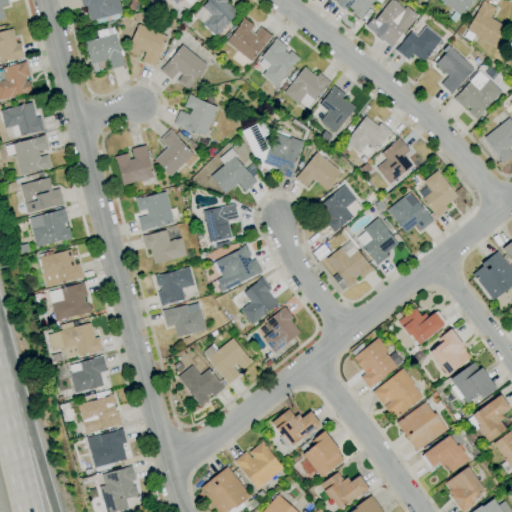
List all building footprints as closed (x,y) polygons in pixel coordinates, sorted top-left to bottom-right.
[(0,19),(0,0),(7,0),(8,4),(0,6),(3,19),(0,19)] [(89,21),(85,6),(81,7),(79,0),(118,0),(121,13),(89,21)] [(132,10),(129,9),(128,7),(131,0),(136,0),(139,4),(137,8),(132,10)] [(215,37),(202,24),(210,15),(202,7),(208,0),(227,0),(226,2),(237,12),(215,37)] [(365,21),(361,18),(360,19),(351,12),(352,11),(348,8),(346,11),(343,9),(342,9),(336,5),(337,3),(335,2),(336,0),(382,0),(380,3),(376,0),(374,0),(368,8),(373,12),(365,21)] [(391,48),(365,26),(372,18),(374,20),(389,0),(391,0),(393,1),(393,0),(398,3),(397,4),(403,9),(405,6),(416,15),(393,44),(394,45),(391,48)] [(473,0),(460,17),(439,0),(473,0)] [(493,47),(466,30),(477,11),(481,4),(480,4),(482,1),(495,8),(489,18),(505,27),(493,47)] [(250,62),(225,42),(242,21),(241,21),(243,18),(253,26),(249,31),(254,35),(260,27),(272,36),(269,39),(268,39),(250,62)] [(154,67),(141,61),(145,52),(140,50),(137,56),(124,51),(126,47),(127,48),(138,24),(167,37),(159,53),(160,54),(155,64),(156,65),(154,67)] [(422,63),(412,55),(407,61),(394,50),(397,47),(398,47),(410,32),(416,37),(424,27),(441,40),(422,63)] [(0,63),(0,31),(12,28),(16,44),(19,43),(23,57),(15,59),(14,59),(0,63)] [(109,70),(106,60),(90,64),(84,42),(114,34),(123,66),(109,70)] [(276,87),(261,75),(269,65),(260,58),(273,42),(272,41),(275,38),(286,47),(283,51),(288,54),(290,51),(300,59),(297,63),(296,62),(276,87)] [(187,90),(176,82),(182,75),(178,72),(170,80),(159,70),(162,67),(181,45),(205,66),(189,86),(190,86),(187,90)] [(451,94),(440,84),(447,76),(434,64),(450,47),(473,69),(453,91),(454,91),(451,94)] [(0,99),(0,80),(5,79),(2,68),(21,63),(21,62),(25,61),(29,75),(24,77),(25,81),(28,80),(31,93),(28,94),(28,92),(23,93),(10,96),(10,97),(0,99)] [(297,104),(283,93),(303,67),(316,77),(318,73),(330,82),(314,101),(305,94),(297,104)] [(476,120),(467,112),(469,109),(466,106),(463,109),(452,99),(455,96),(458,93),(469,82),(468,81),(478,71),(500,92),(478,116),(479,117),(476,120)] [(334,133),(320,122),(328,112),(319,105),(329,92),(329,91),(331,89),(331,88),(333,85),(345,94),(342,98),(354,108),(334,133)] [(204,137),(178,125),(177,126),(173,124),(178,110),(188,115),(191,109),(183,106),(188,94),(194,96),(193,98),(216,107),(204,137)] [(19,136),(17,125),(3,129),(0,115),(0,110),(31,102),(35,118),(39,116),(43,131),(39,132),(39,131),(19,136)] [(366,159),(359,153),(358,154),(344,142),(365,116),(377,126),(380,123),(391,132),(389,135),(388,135),(376,151),(374,149),(366,159)] [(511,155),(501,163),(498,160),(499,159),(483,138),(508,118),(511,122),(511,146),(511,145),(507,148),(511,155)] [(289,178),(275,173),(277,169),(263,163),(264,160),(254,157),(240,132),(256,124),(268,148),(274,133),(289,138),(289,137),(302,142),(289,178)] [(170,176),(154,160),(166,148),(159,140),(169,129),(173,133),(172,134),(196,158),(188,167),(183,163),(170,176)] [(331,136),(326,142),(319,137),(324,130),(331,136)] [(20,175),(14,154),(6,157),(4,147),(12,145),(12,144),(40,136),(39,136),(44,135),(48,149),(38,152),(39,157),(46,155),(50,168),(45,169),(45,168),(20,175)] [(388,184),(375,168),(385,160),(380,154),(396,141),(396,140),(399,138),(409,151),(403,155),(412,166),(388,184)] [(123,186),(114,157),(126,154),(128,160),(133,158),(131,149),(145,145),(146,149),(145,149),(153,177),(123,186)] [(224,194),(209,177),(223,165),(218,159),(230,148),(237,156),(235,158),(245,169),(250,165),(257,173),(252,177),(256,182),(244,192),(238,183),(224,194)] [(326,190),(312,179),(305,188),(294,178),(296,175),(316,152),(341,173),(326,190)] [(357,168),(352,163),(356,158),(361,163),(357,168)] [(436,219),(433,216),(434,215),(431,211),(421,199),(430,192),(422,182),(437,170),(457,196),(444,206),(447,210),(436,219)] [(26,213),(19,185),(48,178),(51,190),(58,188),(62,204),(50,207),(26,213)] [(334,233),(324,222),(329,218),(319,206),(343,185),(355,199),(345,208),(352,217),(336,230),(337,230),(334,233)] [(140,232),(136,217),(147,215),(145,209),(138,212),(134,198),(139,197),(139,199),(165,192),(173,223),(145,230),(145,231),(140,232)] [(405,234),(386,210),(402,197),(411,207),(417,202),(433,221),(420,232),(415,225),(405,234)] [(208,242),(201,211),(234,204),(237,218),(227,221),(230,238),(208,242)] [(35,247),(30,230),(43,227),(40,215),(60,210),(60,209),(64,208),(67,222),(63,224),(64,228),(68,227),(71,240),(67,241),(66,239),(35,247)] [(375,266),(373,264),(374,263),(370,259),(371,259),(361,247),(362,246),(356,238),(364,231),(362,229),(377,218),(398,244),(385,254),(387,257),(375,266)] [(153,264),(149,249),(145,250),(141,235),(145,234),(145,235),(165,230),(168,241),(181,238),(185,256),(153,264)] [(511,263),(504,253),(501,249),(511,240),(511,263)] [(221,292),(215,280),(221,276),(219,272),(217,273),(212,264),(214,263),(214,261),(242,247),(242,246),(245,245),(251,256),(249,257),(251,261),(254,259),(261,273),(257,275),(256,274),(221,292)] [(318,261),(312,253),(322,245),(329,252),(318,261)] [(341,290),(331,278),(336,274),(325,259),(339,248),(347,258),(357,250),(372,270),(361,279),(358,275),(354,278),(357,281),(347,289),(346,287),(341,290)] [(59,283),(56,272),(43,276),(38,258),(43,257),(42,253),(48,251),(48,252),(52,251),(53,254),(70,249),(74,265),(78,264),(82,278),(78,280),(77,278),(59,283)] [(511,284),(492,301),(471,275),(482,266),(481,264),(496,251),(511,270),(511,284)] [(159,307),(156,292),(160,291),(159,287),(157,287),(154,275),(157,274),(157,276),(188,268),(191,278),(192,278),(194,285),(180,288),(183,300),(167,304),(168,305),(159,307)] [(251,325),(239,310),(250,302),(243,293),(256,283),(255,282),(261,278),(270,289),(267,292),(277,304),(268,312),(267,311),(251,325)] [(55,321),(47,293),(59,289),(80,283),(79,283),(83,282),(87,296),(82,297),(84,302),(86,302),(89,314),(86,315),(85,313),(55,321)] [(176,337),(172,325),(165,327),(161,310),(165,309),(165,310),(185,305),(187,313),(199,310),(204,330),(176,337)] [(273,353),(262,339),(272,331),(265,322),(283,307),(292,318),(289,321),(299,333),(273,353)] [(418,346),(409,335),(408,336),(397,322),(413,308),(420,317),(424,313),(427,318),(433,313),(434,314),(436,312),(445,323),(442,325),(443,326),(418,346)] [(78,357),(75,346),(63,349),(58,331),(61,331),(59,325),(71,322),(72,327),(89,323),(93,338),(97,337),(101,351),(97,353),(97,352),(78,357)] [(446,376),(428,353),(440,343),(437,339),(450,329),(463,346),(462,346),(465,350),(464,351),(469,358),(468,359),(470,361),(464,366),(462,363),(446,376)] [(184,345),(182,339),(188,337),(190,343),(184,345)] [(227,385),(224,381),(219,375),(220,374),(207,358),(231,338),(248,359),(249,358),(252,362),(241,371),(236,364),(232,368),(239,376),(227,385)] [(368,389),(359,377),(364,373),(359,367),(359,368),(353,361),(352,358),(377,338),(386,350),(384,352),(388,357),(394,352),(401,361),(396,366),(396,367),(368,389)] [(74,394),(69,373),(70,373),(68,366),(79,363),(79,362),(92,359),(92,358),(102,356),(106,371),(99,373),(102,386),(74,394)] [(466,404),(449,379),(472,362),(478,370),(480,368),(495,389),(481,399),(478,395),(466,404)] [(199,407),(196,403),(197,403),(177,377),(191,366),(199,376),(208,369),(221,385),(222,384),(224,388),(213,397),(210,393),(206,396),(208,399),(199,407)] [(393,419),(383,407),(389,402),(388,401),(382,406),(371,392),(377,387),(378,388),(401,369),(414,384),(412,386),(421,397),(393,419)] [(84,434),(77,404),(107,397),(107,395),(112,394),(115,404),(113,405),(115,412),(117,411),(120,425),(84,434)] [(487,443),(476,428),(478,426),(470,416),(499,395),(509,408),(500,414),(503,418),(499,421),(505,430),(487,443)] [(415,451),(395,423),(424,402),(433,414),(434,413),(446,429),(415,451)] [(292,447),(283,436),(281,438),(276,431),(270,423),(288,409),(294,417),(297,414),(301,419),(309,412),(319,425),(292,447)] [(94,468),(89,450),(102,447),(99,436),(117,431),(117,430),(121,429),(125,443),(121,444),(125,460),(94,468)] [(511,472),(492,444),(511,429),(511,472)] [(320,478),(302,455),(313,446),(310,441),(323,431),(339,451),(337,453),(343,460),(320,478)] [(451,473),(444,464),(441,467),(438,463),(431,468),(430,467),(428,468),(420,457),(422,455),(422,454),(455,431),(463,442),(458,446),(464,454),(468,460),(451,473)] [(256,490),(233,461),(244,451),(250,458),(252,457),(248,452),(261,442),(283,469),(256,490)] [(302,451),(299,448),(305,442),(308,446),(302,451)] [(117,511),(92,511),(90,504),(102,501),(98,487),(104,485),(101,475),(124,468),(131,466),(135,480),(131,481),(132,486),(135,485),(138,497),(135,498),(134,497),(125,499),(128,509),(117,511)] [(227,511),(217,511),(199,488),(226,467),(250,497),(234,509),(233,507),(227,511)] [(464,511),(460,511),(449,496),(450,496),(447,491),(448,491),(443,484),(466,467),(484,491),(471,500),(474,504),(464,511)] [(338,510),(330,499),(329,500),(324,492),(324,493),(318,485),(337,472),(342,480),(346,478),(349,482),(358,476),(367,489),(338,510)] [(82,485),(81,479),(91,476),(93,482),(82,485)] [(259,501),(254,496),(260,490),(265,496),(259,501)] [(262,511),(277,495),(296,511),(262,511)] [(350,511),(355,509),(354,507),(370,496),(381,511),(350,511)] [(470,511),(480,505),(481,507),(492,499),(501,511),(470,511)]
